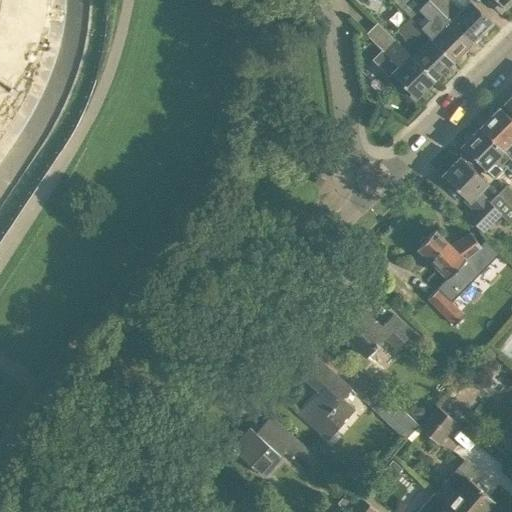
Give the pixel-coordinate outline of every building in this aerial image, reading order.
[(410,18),(452,59),(472,41),(429,0),(402,0),(399,3),(412,15),(410,18)] [(468,1),(466,0),(429,0),(472,41),(490,22),(468,0),(468,1)] [(486,0),(498,13),(511,0),(486,0)] [(433,78),(452,59),(410,18),(396,31),(410,45),(414,40),(420,46),(411,55),(433,78)] [(364,35),(391,62),(386,67),(391,72),(390,73),(403,87),(401,89),(412,99),(433,78),(411,55),(410,56),(376,23),(364,35)] [(511,92),(502,104),(511,113),(511,92)] [(479,126),(494,140),(511,157),(511,120),(498,107),(479,126)] [(511,157),(494,140),(479,126),(460,146),(485,170),(493,162),(502,171),(505,168),(511,174),(511,157)] [(487,185),(476,174),(459,157),(441,176),(464,198),(462,201),(471,210),(466,215),(484,233),(502,216),(485,199),(486,198),(480,192),(487,185)] [(314,183),(318,186),(322,180),(318,177),(314,183)] [(511,189),(507,184),(498,193),(511,206),(511,189)] [(469,233),(450,247),(433,230),(416,248),(447,279),(465,259),(480,248),(469,233)] [(464,315),(437,289),(426,300),(453,326),(464,315)] [(359,307),(338,330),(354,346),(345,355),(362,371),(371,361),(366,356),(383,338),(395,350),(412,332),(393,314),(381,327),(359,307)] [(496,354),(489,348),(480,358),(487,364),(496,354)] [(341,398),(349,389),(314,357),(303,368),(320,384),(297,410),(328,439),(354,410),(341,398)] [(419,426),(373,383),(359,398),(404,440),(417,428),(419,426)] [(446,432),(455,422),(436,406),(427,416),(446,432)] [(417,428),(436,444),(446,432),(427,416),(419,426),(417,428)] [(249,428),(229,450),(235,455),(236,453),(262,477),(281,457),(280,456),(284,452),(291,459),(291,460),(306,473),(318,461),(270,417),(255,433),(249,428)] [(511,421),(500,436),(498,438),(498,441),(499,442),(499,444),(502,446),(511,454),(511,421)] [(436,493),(458,511),(482,511),(492,500),(456,468),(436,493)] [(458,511),(436,493),(434,494),(433,493),(416,511),(458,511)] [(347,511),(351,506),(355,502),(345,494),(337,504),(347,511)] [(357,511),(375,511),(376,511),(358,498),(355,502),(351,506),(357,511)]
